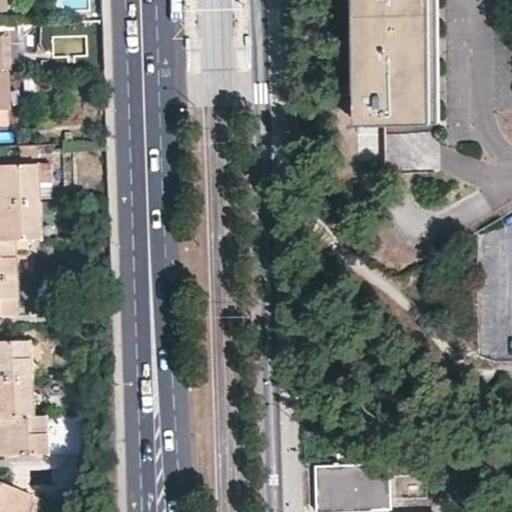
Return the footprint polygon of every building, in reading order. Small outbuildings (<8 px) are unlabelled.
[(348,0),(356,119),(444,121),(439,0),(348,0)] [(13,63),(11,32),(2,32),(3,63),(13,63)] [(10,70),(3,70),(0,70),(0,106),(11,106),(10,70)] [(36,159),(35,143),(17,144),(18,160),(36,159)] [(0,202),(38,201),(35,164),(0,165),(0,202)] [(49,200),(47,164),(35,164),(38,201),(49,200)] [(49,200),(38,201),(39,217),(51,216),(49,200)] [(0,238),(13,238),(40,237),(39,217),(38,201),(0,202),(0,238)] [(0,276),(16,276),(13,238),(0,238),(0,276)] [(0,314),(18,313),(16,277),(16,276),(0,276),(0,314)] [(0,378),(30,378),(28,339),(0,340),(0,378)] [(0,416),(33,415),(30,378),(0,378),(0,416)] [(0,453),(50,453),(48,415),(33,415),(0,416),(0,453)] [(389,463),(314,466),(315,511),(330,511),(391,510),(389,463)] [(0,511),(25,511),(33,494),(0,480),(0,511)]
